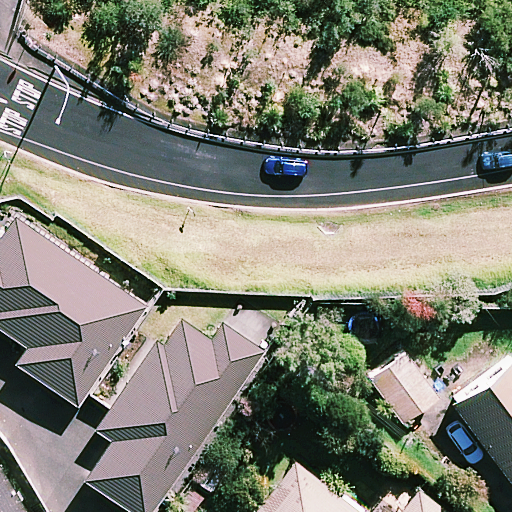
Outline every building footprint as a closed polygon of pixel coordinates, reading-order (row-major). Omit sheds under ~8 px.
[(84,383),(95,389),(117,356),(106,349),(139,300),(6,212),(0,220),(0,327),(17,339),(6,357),(72,401),(84,383)] [(141,511),(257,344),(179,290),(92,417),(108,428),(77,474),(133,511),(141,511)] [(511,358),(503,347),(442,393),(511,487),(511,358)] [(400,349),(365,375),(399,421),(434,394),(400,349)] [(386,511),(358,511),(289,457),(245,511),(448,511),(410,482),(386,511)] [(0,511),(25,511),(0,467),(0,511)]
